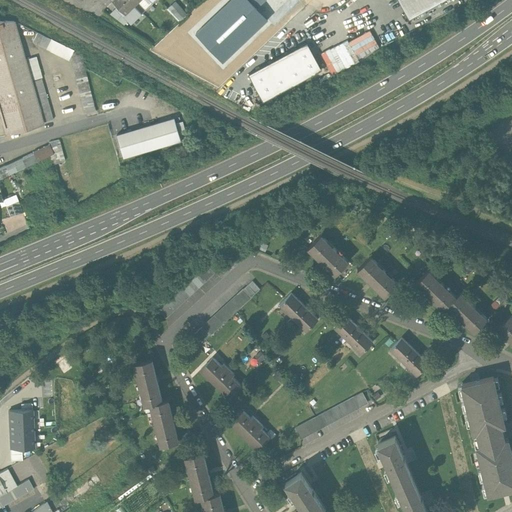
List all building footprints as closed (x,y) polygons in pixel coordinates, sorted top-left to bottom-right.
[(115,0),(114,1),(118,6),(125,14),(132,8),(137,3),(139,0),(115,0)] [(145,11),(152,3),(148,0),(139,0),(137,3),(145,11)] [(250,0),(231,0),(198,31),(225,59),(268,19),(256,6),(250,0)] [(398,0),(409,19),(444,0),(398,0)] [(145,11),(137,3),(132,8),(139,15),(145,11)] [(118,6),(116,8),(132,23),(139,15),(132,8),(125,14),(118,6)] [(186,15),(181,9),(174,14),(180,20),(186,15)] [(13,21),(0,20),(0,108),(7,134),(43,124),(43,122),(31,81),(23,53),(19,39),(13,21)] [(75,50),(14,21),(13,21),(19,39),(23,38),(70,61),(75,50)] [(355,61),(381,49),(372,30),(346,42),(355,61)] [(263,101),(322,69),(307,43),(249,75),(263,101)] [(94,104),(84,61),(73,64),(84,109),(85,109),(87,119),(88,119),(90,128),(101,125),(94,104)] [(42,78),(31,81),(43,122),(53,119),(42,78)] [(175,117),(117,134),(123,157),(181,140),(175,117)] [(58,140),(49,143),(52,154),(55,164),(64,162),(58,140)] [(32,153),(0,167),(0,177),(52,154),(50,145),(32,153)] [(18,200),(6,205),(10,216),(23,212),(18,200)] [(348,260),(321,234),(322,234),(322,233),(308,247),(309,247),(309,246),(336,273),(336,274),(349,260),(348,260)] [(398,282),(371,256),(371,255),(357,268),(358,269),(358,268),(386,295),(385,295),(385,296),(399,282),(398,282)] [(207,263),(158,309),(166,317),(215,272),(207,263)] [(448,305),(455,296),(429,270),(430,269),(429,269),(416,282),(416,283),(417,282),(444,308),(443,309),(448,305)] [(252,280),(243,288),(251,297),(260,289),(252,280)] [(243,289),(203,326),(210,334),(251,297),(243,289)] [(455,296),(448,305),(475,330),(474,331),(474,332),(487,318),(486,319),(459,292),(460,292),(460,291),(455,296)] [(293,317),(304,306),(291,293),(280,304),(293,317)] [(306,330),(317,319),(304,306),(293,317),(306,330)] [(511,316),(510,314),(510,313),(497,327),(497,328),(498,327),(511,340),(511,316)] [(348,339),(359,328),(346,315),(335,326),(348,339)] [(203,326),(189,338),(197,346),(210,334),(203,326)] [(361,352),(372,341),(359,328),(348,339),(361,352)] [(404,361),(415,350),(402,337),(391,348),(404,361)] [(417,374),(428,363),(415,350),(404,361),(417,374)] [(215,382),(229,368),(224,363),(222,365),(213,356),(201,368),(215,382)] [(145,403),(162,399),(152,358),(153,358),(153,357),(134,362),(134,363),(135,362),(145,403)] [(229,368),(215,382),(229,396),(241,384),(232,375),(234,373),(229,368)] [(489,378),(465,384),(473,420),(498,414),(489,378)] [(362,392),(353,396),(359,407),(367,402),(362,392)] [(353,396),(295,428),(300,438),(359,407),(353,396)] [(168,398),(151,402),(162,443),(161,444),(179,440),(179,439),(178,439),(168,398)] [(9,424),(33,423),(33,409),(9,410),(9,424)] [(244,434),(258,421),(253,415),(251,417),(242,409),(230,421),(244,434)] [(498,414),(473,420),(482,456),(507,450),(498,414)] [(258,421),(244,434),(258,448),(270,436),(261,428),(263,426),(258,421)] [(9,424),(10,436),(34,435),(33,423),(9,424)] [(34,435),(10,436),(10,449),(34,448),(34,435)] [(396,483),(412,476),(395,436),(379,443),(396,483)] [(511,471),(507,450),(482,456),(491,492),(511,486),(511,471)] [(196,497),(213,493),(203,452),(204,451),(185,455),(185,456),(186,456),(196,497)] [(325,509),(301,472),(286,481),(306,511),(319,511),(322,511),(325,509)] [(427,511),(412,476),(396,483),(407,511),(427,511)] [(29,480),(6,492),(11,501),(34,489),(29,480)] [(6,492),(0,495),(0,507),(0,508),(11,501),(6,492)] [(223,511),(219,492),(202,496),(206,511),(223,511)] [(59,511),(57,509),(54,511),(52,511),(46,502),(33,511),(59,511)]
